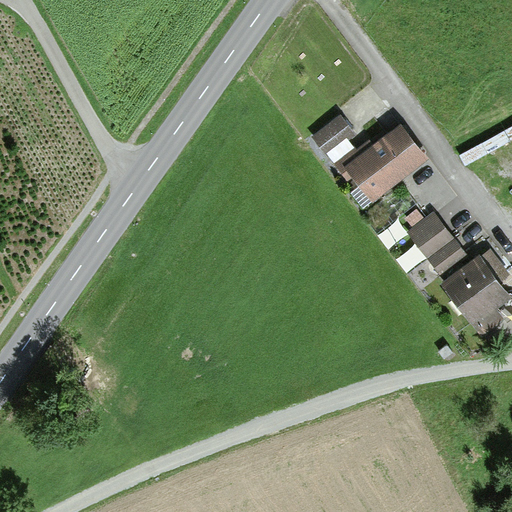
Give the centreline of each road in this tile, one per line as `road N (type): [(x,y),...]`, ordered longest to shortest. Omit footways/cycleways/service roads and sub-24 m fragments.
road 1 (track): [(65,511),(172,457),(303,406),(511,349)]
road 2 (tertiary): [(270,0),(0,383)]
road 3 (track): [(323,0),(443,140),(511,245)]
road 4 (track): [(138,185),(20,0)]
